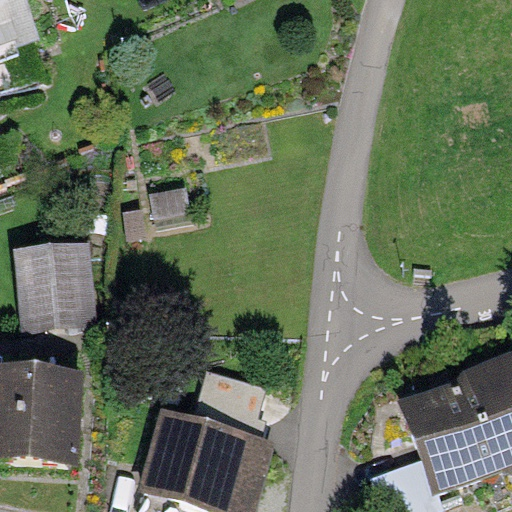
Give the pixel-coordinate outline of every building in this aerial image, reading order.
[(37,0),(0,0),(0,76),(57,58),(37,0)] [(101,261),(31,266),(35,337),(105,333),(101,261)] [(511,368),(400,412),(419,460),(436,501),(511,471),(511,368)] [(0,481),(91,482),(92,387),(0,386),(0,481)] [(265,511),(279,450),(179,428),(161,509),(175,511),(265,511)] [(440,511),(436,501),(419,460),(372,478),(385,511),(440,511)]
